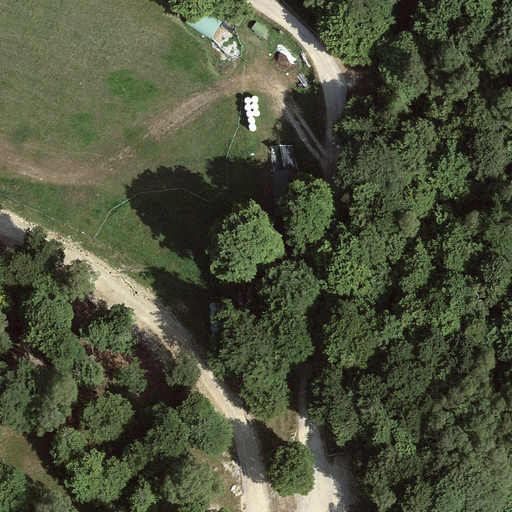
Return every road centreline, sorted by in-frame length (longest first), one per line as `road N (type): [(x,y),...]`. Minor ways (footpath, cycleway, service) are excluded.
road 1 (track): [(259,0),(317,52),(330,154),(310,381),(318,483),(311,511)]
road 2 (unclassified): [(269,511),(240,427),(182,341),(130,294),(0,221)]
